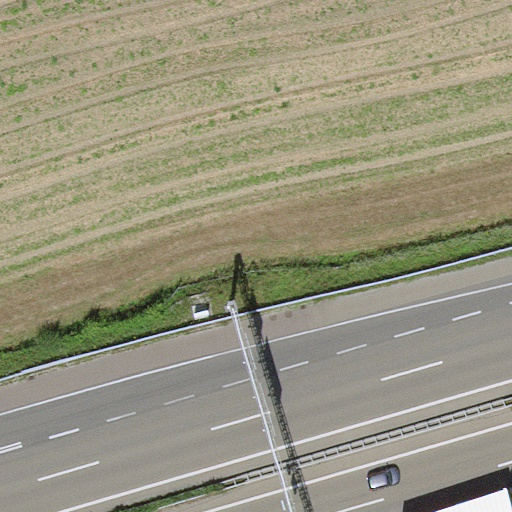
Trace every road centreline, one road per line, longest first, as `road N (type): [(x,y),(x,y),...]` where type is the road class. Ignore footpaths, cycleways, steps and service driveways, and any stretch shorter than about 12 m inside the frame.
road 1 (motorway): [(511,340),(0,490)]
road 2 (motorway): [(337,511),(511,460)]
